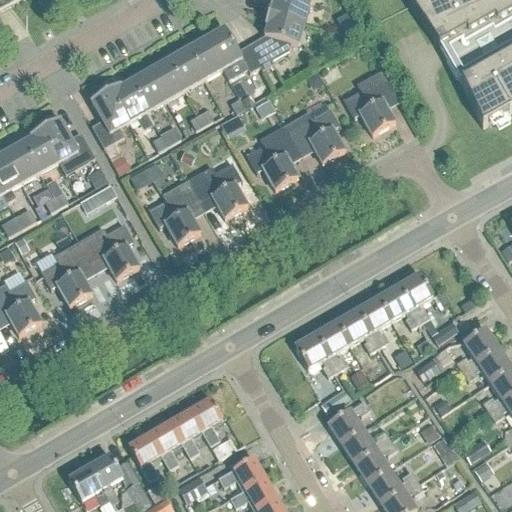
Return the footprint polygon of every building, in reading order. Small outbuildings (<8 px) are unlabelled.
[(0,0),(0,1),(6,11),(25,0),(0,0)] [(274,0),(272,10),(271,10),(268,20),(303,30),(309,8),(302,6),(303,0),(274,0)] [(430,39),(439,54),(465,39),(467,42),(494,27),(496,31),(511,21),(511,59),(460,88),(481,133),(511,115),(511,0),(430,0),(408,9),(428,40),(430,39)] [(247,51),(259,73),(261,77),(273,70),(271,67),(288,57),(290,49),(297,51),(303,30),(268,20),(265,31),(266,31),(263,42),(247,51)] [(224,34),(204,45),(221,76),(222,75),(228,86),(246,75),(249,79),(259,73),(247,51),(237,57),(224,34)] [(204,45),(185,56),(203,87),(221,76),(204,45)] [(185,56),(167,67),(184,97),(203,87),(185,56)] [(167,67),(148,77),(165,108),(184,97),(167,67)] [(148,77),(129,88),(147,119),(165,108),(148,77)] [(359,97),(342,106),(353,126),(360,122),(371,142),(394,129),(386,116),(399,109),(381,77),(356,91),(359,97)] [(120,93),(119,92),(110,97),(128,129),(136,125),(142,136),(152,131),(145,119),(147,119),(129,88),(120,93)] [(110,97),(90,108),(101,127),(91,133),(103,155),(123,143),(118,135),(128,129),(110,97)] [(249,102),(241,106),(245,112),(252,108),(249,102)] [(230,110),(236,120),(244,115),(237,105),(230,110)] [(272,118),(266,106),(255,113),(261,124),(272,118)] [(284,132),(302,164),(314,157),(321,171),(344,158),(333,137),(339,133),(328,114),(311,123),(308,118),(284,132)] [(198,121),(204,132),(213,126),(207,116),(198,121)] [(204,132),(198,121),(189,126),(195,137),(204,132)] [(59,126),(40,137),(58,169),(67,164),(74,176),(95,165),(80,139),(70,145),(59,126)] [(159,140),(160,142),(166,153),(180,144),(173,132),(159,140)] [(302,164),(284,132),(259,146),(262,152),(245,161),(256,181),(263,177),(274,197),(297,184),(289,171),(302,164)] [(40,137),(30,143),(31,144),(22,149),(39,180),(58,169),(40,137)] [(166,153),(160,142),(151,147),(157,158),(166,153)] [(22,149),(3,160),(20,191),(39,180),(22,149)] [(179,166),(191,171),(194,162),(183,157),(179,166)] [(0,161),(0,198),(2,201),(6,209),(15,204),(11,196),(20,191),(3,160),(0,161)] [(110,167),(118,181),(129,175),(122,161),(110,167)] [(143,187),(169,175),(163,161),(137,173),(143,187)] [(211,173),(186,187),(204,219),(216,212),(224,226),(247,213),(235,192),(242,188),(231,169),(214,179),(211,173)] [(87,180),(95,194),(107,187),(99,173),(87,180)] [(204,219),(186,187),(161,201),(164,207),(147,216),(158,236),(165,232),(177,252),(200,239),(192,226),(204,219)] [(110,192),(99,198),(106,209),(116,203),(110,192)] [(62,199),(53,204),(58,214),(68,209),(62,199)] [(58,214),(53,204),(44,209),(50,219),(58,214)] [(28,215),(14,223),(21,235),(35,227),(28,215)] [(21,235),(14,223),(0,231),(7,243),(21,235)] [(103,235),(78,249),(96,280),(108,273),(116,287),(138,274),(127,253),(133,250),(122,230),(106,240),(103,235)] [(21,260),(28,256),(22,244),(14,248),(21,260)] [(96,280),(78,249),(53,263),(56,268),(39,278),(50,297),(57,293),(69,314),(91,301),(84,287),(96,280)] [(507,268),(511,264),(511,249),(500,258),(507,268)] [(437,339),(428,325),(423,316),(420,317),(417,312),(432,303),(419,281),(398,293),(420,330),(423,328),(431,343),(430,343),(436,352),(456,340),(450,330),(437,339)] [(5,290),(0,292),(0,334),(10,329),(18,342),(41,330),(29,309),(36,305),(25,286),(8,295),(5,290)] [(420,330),(398,293),(377,305),(390,328),(404,319),(407,325),(404,326),(410,336),(420,330)] [(451,309),(443,296),(432,302),(440,315),(451,309)] [(390,328),(377,305),(356,317),(378,354),(387,349),(381,340),(378,342),(375,336),(390,328)] [(378,354),(356,317),(335,329),(348,352),(363,344),(366,349),(363,351),(368,360),(378,354)] [(348,352),(335,329),(314,341),(336,379),(345,373),(340,364),(337,366),(334,361),(348,352)] [(461,379),(497,355),(484,335),(462,350),(472,364),(467,368),(465,365),(456,371),(461,379)] [(336,379),(314,341),(293,354),(306,376),(307,376),(321,368),(324,373),(321,375),(327,384),(333,380),(336,379)] [(423,344),(414,350),(420,360),(429,354),(423,344)] [(497,355),(461,379),(467,389),(477,383),(475,380),(480,376),(489,390),(511,376),(497,355)] [(393,362),(399,373),(410,367),(404,356),(393,362)] [(420,387),(440,374),(434,364),(414,377),(420,387)] [(361,376),(349,383),(357,396),(368,389),(361,376)] [(410,376),(388,389),(397,405),(420,393),(410,376)] [(511,377),(511,376),(489,390),(498,404),(493,408),(491,405),(482,411),(488,420),(511,403),(511,377)] [(375,424),(395,412),(383,393),(363,405),(375,424)] [(342,396),(320,411),(326,420),(349,405),(342,396)] [(511,403),(488,420),(494,429),(503,423),(501,420),(506,416),(511,425),(511,403)] [(199,411),(189,417),(201,438),(200,438),(209,453),(219,447),(210,432),(222,426),(224,429),(230,426),(222,412),(216,416),(210,405),(207,407),(206,405),(198,410),(199,411)] [(340,452),(362,437),(353,423),(358,420),(360,423),(369,417),(363,408),(349,417),(327,431),(340,452)] [(201,438),(189,417),(187,419),(186,417),(178,422),(179,423),(169,429),(181,450),(180,450),(189,465),(199,459),(190,444),(200,438),(201,438)] [(158,435),(148,441),(160,462),(168,477),(178,471),(170,456),(180,450),(181,450),(169,429),(166,430),(165,429),(157,433),(158,435)] [(419,438),(427,450),(439,442),(431,430),(419,438)] [(362,437),(340,452),(354,472),(390,448),(384,439),(375,445),(376,448),(372,451),(362,437)] [(160,462),(148,441),(146,442),(145,441),(137,445),(138,447),(127,453),(148,489),(158,483),(149,468),(160,462)] [(432,451),(442,466),(452,460),(442,444),(432,451)] [(469,470),(490,456),(483,446),(463,460),(469,470)] [(395,457),(390,448),(354,472),(367,492),(389,477),(380,463),(385,460),(386,463),(395,457)] [(449,496),(473,483),(461,461),(437,475),(449,496)] [(109,462),(88,474),(101,496),(110,511),(118,506),(110,491),(122,484),(109,462)] [(253,465),(232,476),(217,485),(223,495),(238,486),(244,497),(265,485),(263,483),(265,482),(261,474),(259,475),(253,465)] [(485,468),(473,476),(480,485),(491,478),(485,468)] [(110,511),(101,496),(88,474),(67,486),(80,508),(94,501),(100,511),(110,511)] [(389,477),(367,492),(380,511),(416,488),(410,479),(401,485),(403,488),(398,491),(389,477)] [(177,494),(185,509),(195,504),(197,506),(207,500),(206,498),(207,498),(198,482),(177,494)] [(244,497),(229,505),(232,511),(240,511),(249,507),(252,511),(265,511),(276,506),(275,504),(277,503),(272,495),(271,496),(265,485),(244,497)] [(416,488),(380,511),(412,511),(406,503),(411,500),(413,503),(422,497),(416,488)] [(146,496),(154,509),(164,503),(157,490),(146,496)] [(133,511),(147,511),(136,491),(125,497),(133,511)] [(453,511),(472,511),(475,510),(479,508),(472,497),(452,510),(453,511)]
